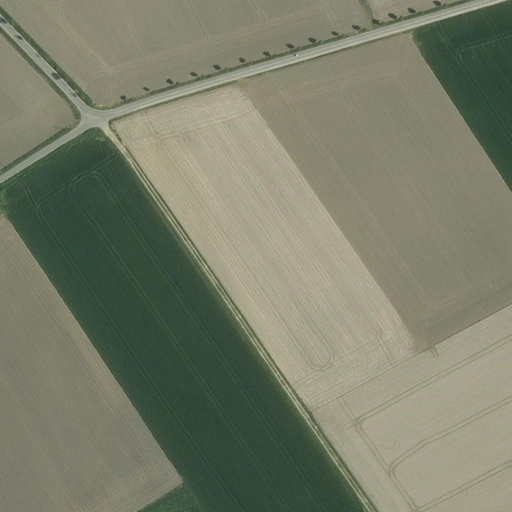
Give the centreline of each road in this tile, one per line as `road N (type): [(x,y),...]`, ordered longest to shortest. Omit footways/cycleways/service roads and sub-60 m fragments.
road 1 (track): [(98,120),(368,511)]
road 2 (unclassified): [(98,120),(490,0)]
road 3 (unclassified): [(98,120),(0,19)]
